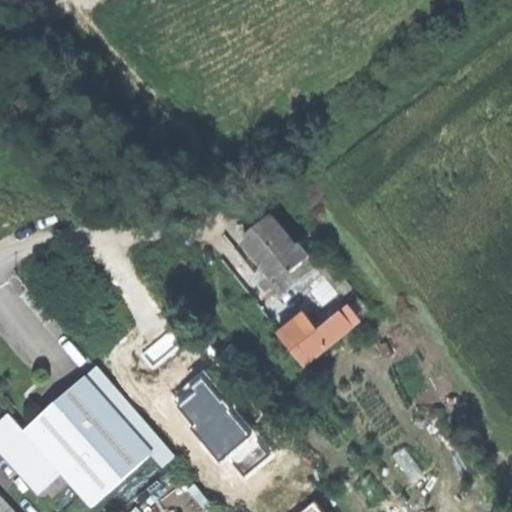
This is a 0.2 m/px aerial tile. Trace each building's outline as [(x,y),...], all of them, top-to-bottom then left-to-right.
[(234,228),(245,240),(264,225),(256,215),(234,228)] [(273,285),(280,293),(296,281),(317,264),(300,243),(298,245),(274,216),(264,225),(245,240),(260,259),(265,265),(257,272),(270,288),(273,285)] [(337,290),(317,264),(296,281),(307,295),(319,285),(328,297),(337,290)] [(298,318),(282,331),(308,363),(355,324),(343,310),(327,323),(312,335),(298,318)] [(61,474),(92,510),(153,457),(165,446),(96,368),(59,400),(23,431),(61,474)] [(0,453),(37,496),(61,474),(23,431),(10,416),(0,423),(0,453)] [(174,458),(165,446),(153,457),(163,468),(174,458)] [(14,511),(0,496),(0,511),(14,511)]
